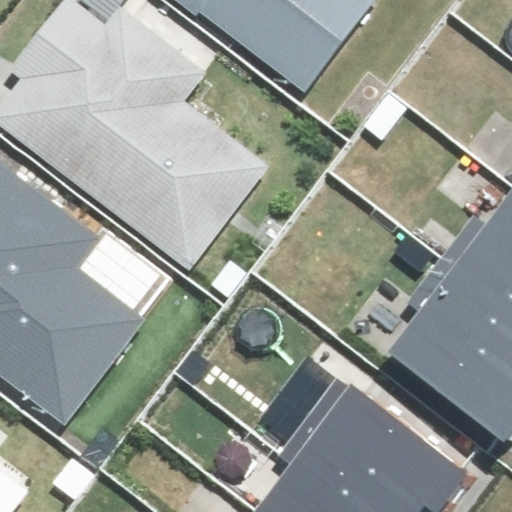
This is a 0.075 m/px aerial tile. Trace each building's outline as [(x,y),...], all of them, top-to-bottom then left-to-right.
[(29,83),(0,122),(197,266),(277,157),(205,104),(233,64),(145,0),(112,0),(105,10),(92,0),(53,0),(6,66),(29,83)] [(194,0),(305,85),(371,0),(194,0)] [(0,150),(0,354),(80,411),(149,314),(81,265),(108,227),(0,150)] [(511,201),(466,262),(511,296),(511,201)] [(511,296),(466,262),(405,342),(511,422),(511,296)] [(479,469),(350,369),(291,444),(305,454),(379,511),(429,511),(443,495),(453,503),(479,469)] [(379,511),(305,454),(264,508),(269,511),(379,511)] [(0,511),(5,511),(25,487),(0,467),(0,511)]
